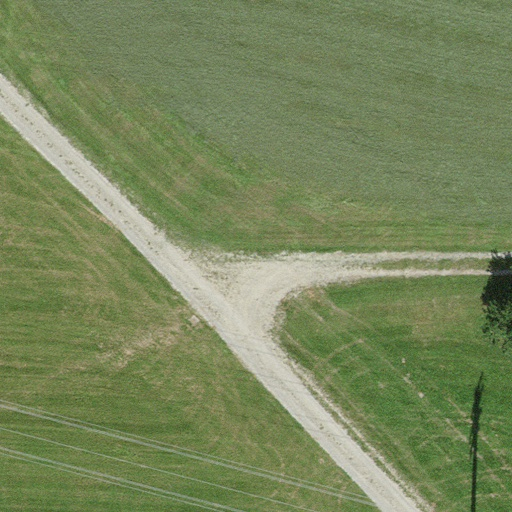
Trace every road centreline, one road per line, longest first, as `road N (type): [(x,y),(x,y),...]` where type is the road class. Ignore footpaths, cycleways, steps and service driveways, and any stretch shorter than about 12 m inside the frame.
road 1 (track): [(201,284),(330,270),(511,265)]
road 2 (track): [(201,284),(404,511)]
road 3 (track): [(0,84),(201,284)]
